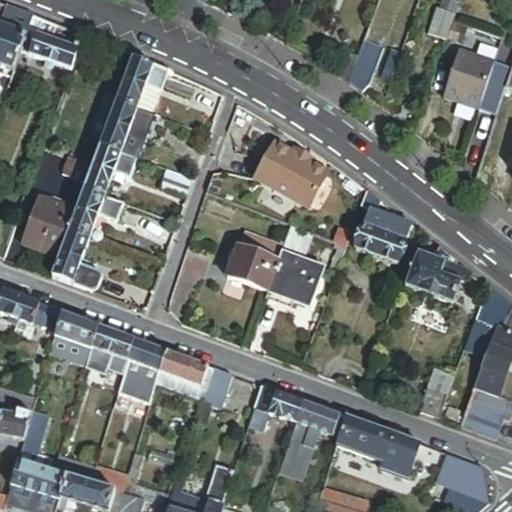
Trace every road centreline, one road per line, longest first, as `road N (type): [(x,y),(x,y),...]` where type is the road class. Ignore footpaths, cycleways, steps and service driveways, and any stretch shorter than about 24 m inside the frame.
road 1 (residential): [(0,273),(511,462)]
road 2 (tertiary): [(66,0),(239,71),(511,262)]
